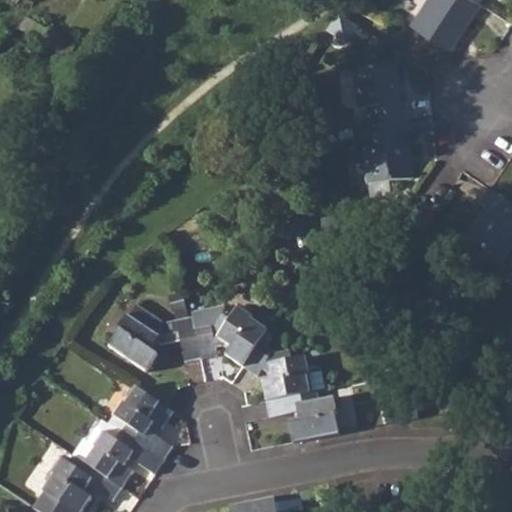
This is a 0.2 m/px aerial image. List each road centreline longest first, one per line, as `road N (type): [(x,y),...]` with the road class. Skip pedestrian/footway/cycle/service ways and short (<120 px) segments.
road 1 (residential): [(159,511),(171,494),(511,437)]
road 2 (residential): [(411,214),(511,49)]
